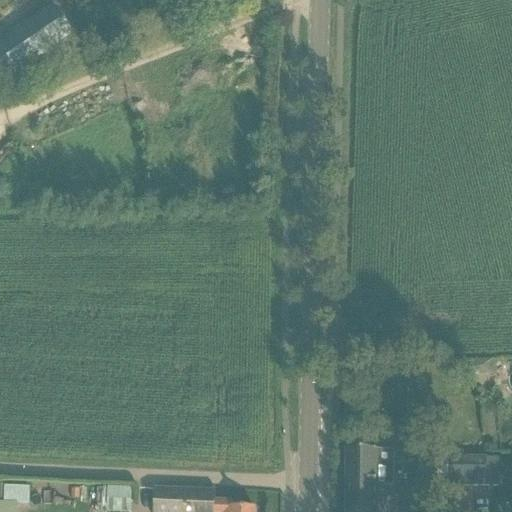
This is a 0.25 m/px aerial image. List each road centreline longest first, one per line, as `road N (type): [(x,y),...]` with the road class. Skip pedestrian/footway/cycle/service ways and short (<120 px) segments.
road 1 (tertiary): [(308,482),(319,0)]
road 2 (unclassified): [(0,466),(308,482)]
